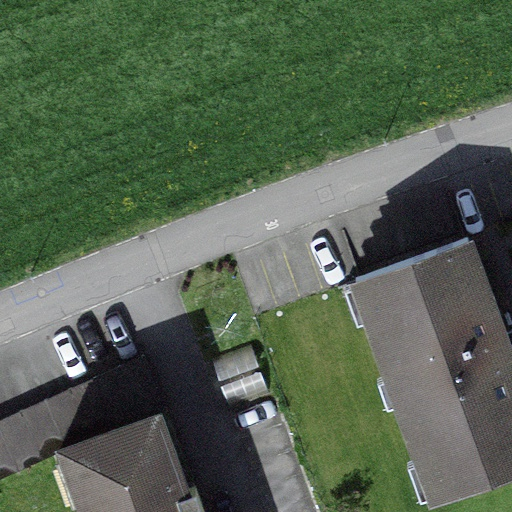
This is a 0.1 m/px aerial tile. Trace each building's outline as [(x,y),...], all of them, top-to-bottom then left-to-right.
[(432,497),(511,468),(511,377),(501,346),(463,241),(354,280),(432,497)] [(255,366),(248,347),(209,361),(216,380),(255,366)] [(0,421),(0,479),(162,406),(140,358),(0,421)] [(219,390),(226,409),(265,395),(258,376),(219,390)] [(65,451),(86,511),(201,511),(199,505),(193,489),(178,494),(151,420),(65,451)]
